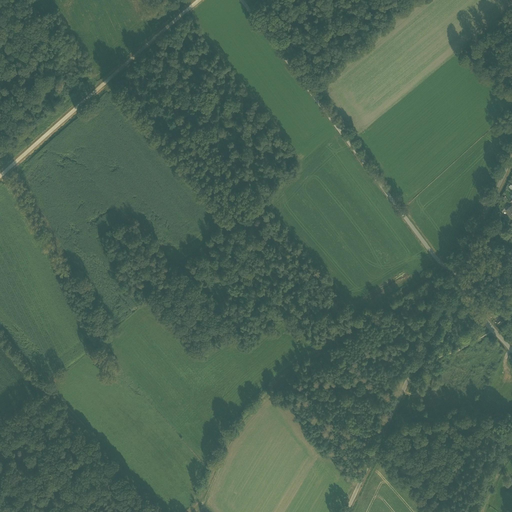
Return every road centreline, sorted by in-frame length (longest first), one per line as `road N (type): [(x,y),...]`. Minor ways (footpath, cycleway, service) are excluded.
road 1 (track): [(441,265),(245,0)]
road 2 (track): [(197,0),(0,177)]
road 3 (track): [(157,511),(0,329)]
road 4 (track): [(402,389),(346,511)]
road 5 (track): [(456,271),(402,389)]
road 6 (track): [(511,154),(456,271)]
